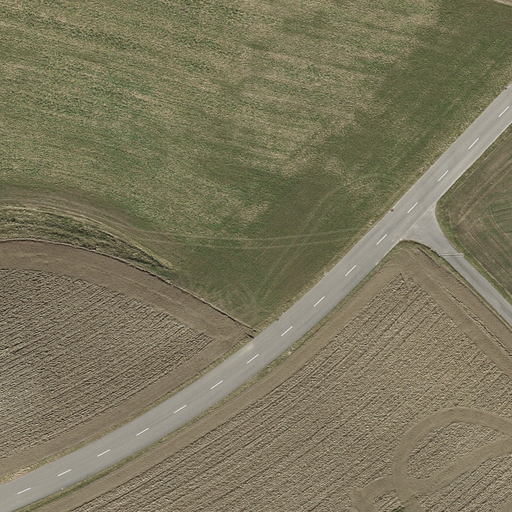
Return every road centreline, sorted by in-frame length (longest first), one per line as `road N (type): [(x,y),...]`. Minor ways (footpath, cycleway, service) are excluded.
road 1 (tertiary): [(0,507),(171,423),(269,353),(511,104)]
road 2 (track): [(409,218),(511,320)]
